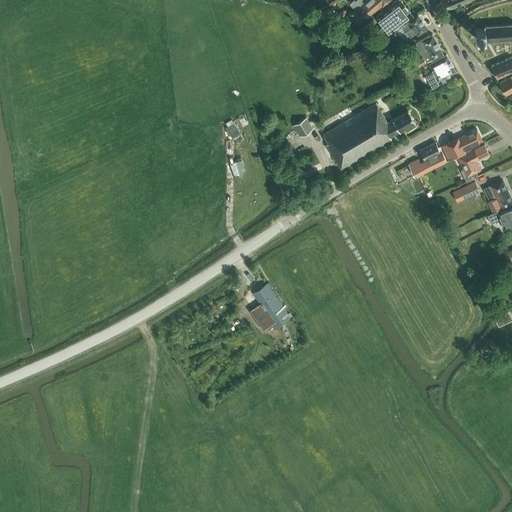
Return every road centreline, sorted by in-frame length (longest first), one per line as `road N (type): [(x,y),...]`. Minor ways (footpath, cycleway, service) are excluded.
road 1 (tertiary): [(0,383),(124,325),(377,163),(475,112)]
road 2 (track): [(140,511),(149,341),(136,318)]
road 3 (unclassified): [(475,112),(475,90),(431,0)]
